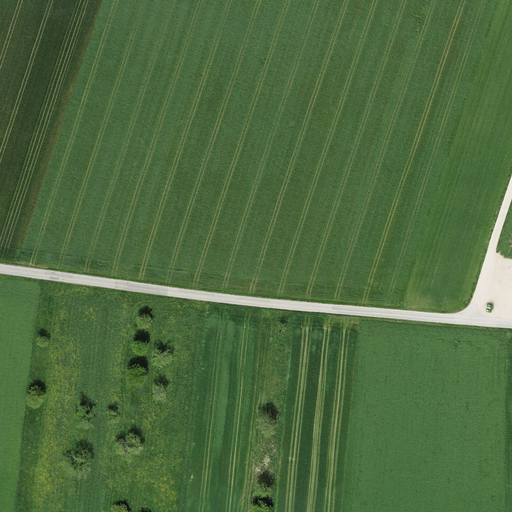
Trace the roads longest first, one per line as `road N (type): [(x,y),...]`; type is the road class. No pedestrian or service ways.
road 1 (residential): [(0,267),(260,301),(511,322)]
road 2 (track): [(467,319),(511,187)]
